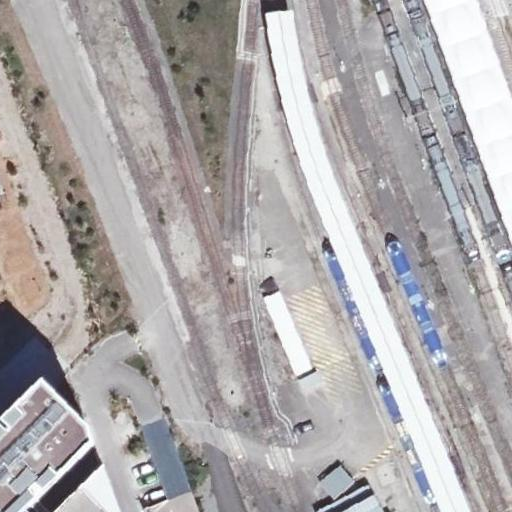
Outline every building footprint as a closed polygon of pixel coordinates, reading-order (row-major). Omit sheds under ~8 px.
[(422,0),(511,249),(511,102),(475,0),(422,0)] [(293,12),(264,13),(268,43),(276,84),(304,181),(439,511),(471,511),(465,497),(407,359),(349,217),(325,155),(306,87),(298,48),(295,29),(293,12)] [(0,511),(53,511),(101,465),(92,445),(86,431),(41,383),(0,423),(0,511)] [(166,418),(140,427),(165,499),(192,489),(166,418)] [(121,511),(101,465),(53,511),(121,511)] [(354,481),(339,465),(319,482),(335,499),(354,481)] [(384,511),(369,483),(315,511),(384,511)] [(165,499),(144,506),(146,511),(201,511),(192,489),(165,499)]
